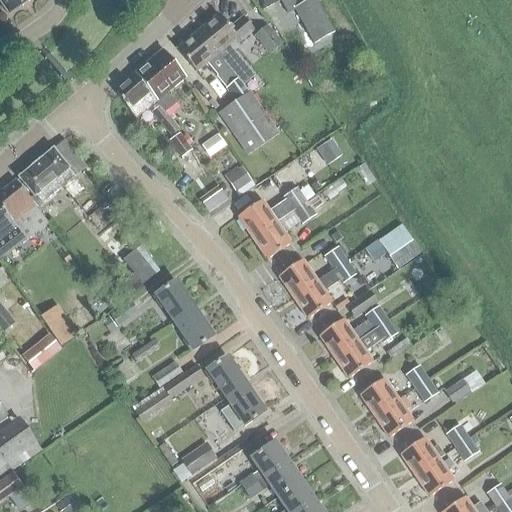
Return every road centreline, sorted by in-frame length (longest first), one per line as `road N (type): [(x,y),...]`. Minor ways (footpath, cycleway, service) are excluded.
road 1 (residential): [(389,511),(219,264),(76,106)]
road 2 (residential): [(76,106),(193,0)]
